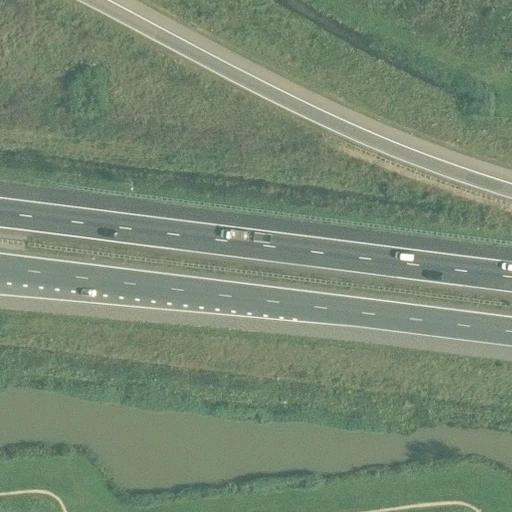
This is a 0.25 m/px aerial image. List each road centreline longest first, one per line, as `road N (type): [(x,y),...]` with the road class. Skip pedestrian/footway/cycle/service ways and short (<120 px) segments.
road 1 (motorway): [(511,278),(0,213)]
road 2 (motorway): [(0,268),(511,333)]
road 3 (motorway): [(511,196),(376,145),(85,0)]
